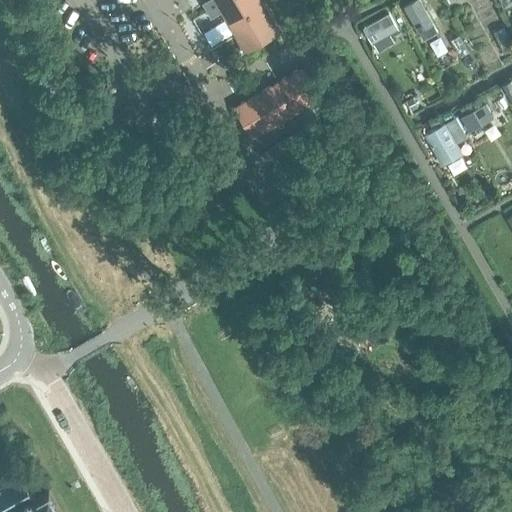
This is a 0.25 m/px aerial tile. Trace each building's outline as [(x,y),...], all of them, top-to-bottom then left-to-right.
[(280,31),(261,0),(215,0),(246,51),(280,31)] [(419,0),(416,0),(405,7),(424,39),(438,31),(419,0)] [(368,24),(365,26),(366,27),(365,27),(373,42),(390,33),(399,28),(390,13),(368,25),(368,24)] [(299,110),(322,96),(308,72),(303,75),(299,68),(235,106),(253,137),(299,110)] [(93,93),(85,97),(86,98),(66,109),(88,147),(115,131),(93,93)] [(322,96),(299,110),(307,123),(272,144),(280,159),(351,117),(337,94),(325,101),(322,96)] [(413,97),(408,99),(412,108),(418,105),(413,97)] [(485,102),(461,115),(469,130),(493,116),(485,102)] [(447,123),(428,134),(444,163),(464,152),(458,143),(447,123)] [(62,511),(50,489),(37,496),(23,472),(21,473),(18,468),(9,473),(11,478),(0,484),(0,511),(62,511)]
